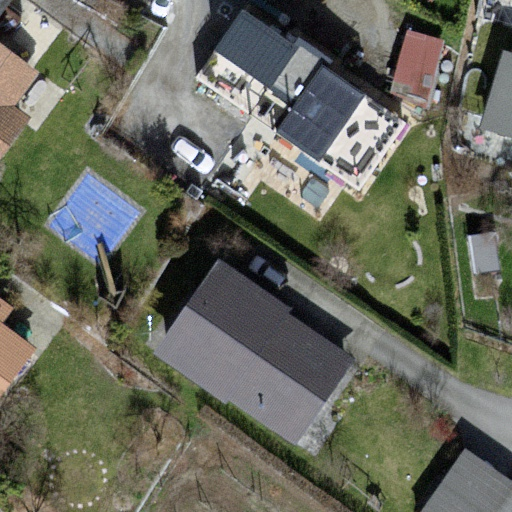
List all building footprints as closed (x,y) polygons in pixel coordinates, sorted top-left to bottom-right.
[(406,123),(242,9),(195,77),(359,190),(406,123)] [(434,83),(447,29),(409,20),(395,73),(434,83)] [(46,79),(0,45),(0,181),(37,132),(19,116),(46,79)] [(511,57),(510,57),(491,132),(511,137),(511,57)] [(228,272),(165,358),(297,456),(361,370),(228,272)] [(0,422),(46,356),(0,323),(0,422)] [(511,511),(511,491),(465,459),(428,511),(511,511)]
